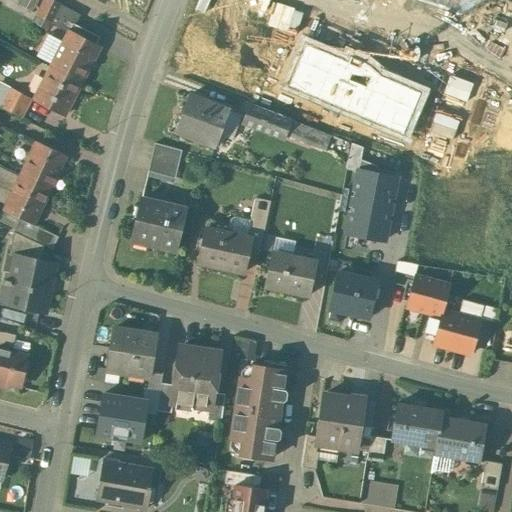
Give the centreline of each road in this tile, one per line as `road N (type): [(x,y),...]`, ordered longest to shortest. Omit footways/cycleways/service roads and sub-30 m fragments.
road 1 (residential): [(87,285),(511,396)]
road 2 (residential): [(171,0),(131,114),(87,285)]
road 3 (residential): [(87,285),(57,425)]
